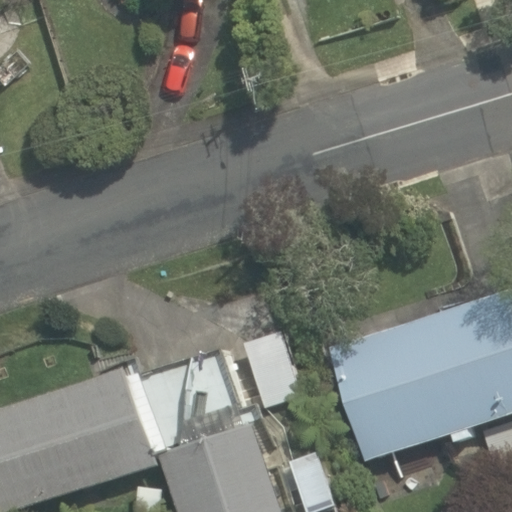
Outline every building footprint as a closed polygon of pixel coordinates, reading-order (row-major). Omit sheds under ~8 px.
[(0,46),(9,43),(0,19),(0,46)] [(488,431),(508,503),(511,502),(511,300),(339,348),(372,464),(488,431)] [(293,327),(247,341),(269,410),(315,396),(293,327)] [(180,511),(285,511),(228,347),(150,374),(145,362),(0,411),(0,511),(40,511),(166,469),(180,511)] [(307,511),(331,511),(340,509),(325,456),(294,465),(307,511)]
